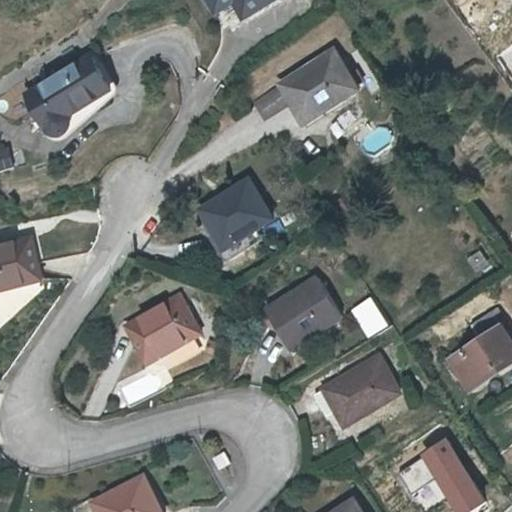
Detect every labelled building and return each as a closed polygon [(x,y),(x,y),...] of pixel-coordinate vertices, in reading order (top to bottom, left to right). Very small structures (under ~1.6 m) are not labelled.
[(214,28),(228,19),(239,34),(264,17),(253,1),(254,0),(192,0),(193,1),(193,0),(202,0),(206,5),(201,8),(214,28)] [(18,98),(16,98),(35,135),(39,138),(44,140),(49,140),(54,137),(57,132),(58,127),(56,122),(101,97),(82,64),(74,69),(18,98)] [(326,65),(277,98),(286,112),(299,132),(335,106),(337,109),(349,100),(326,65)] [(286,112),(277,98),(253,117),(262,131),(286,112)] [(361,108),(334,125),(344,140),(371,122),(361,108)] [(0,163),(2,171),(19,167),(14,145),(0,147),(0,163)] [(240,186),(193,217),(214,251),(247,231),(249,234),(265,224),(240,186)] [(20,247),(0,252),(0,295),(31,288),(20,247)] [(311,288),(262,320),(285,355),(319,333),(321,335),(336,325),(311,288)] [(169,306),(116,335),(137,373),(190,344),(169,306)] [(463,367),(444,379),(455,395),(474,383),(477,387),(503,370),(484,344),(459,361),(463,367)] [(375,365),(323,400),(347,435),(400,399),(375,365)] [(469,511),(495,511),(505,505),(455,436),(404,474),(432,511),(435,511),(458,496),(469,511)] [(218,460),(207,467),(214,479),(226,473),(218,460)] [(149,511),(135,486),(87,511),(149,511)]
